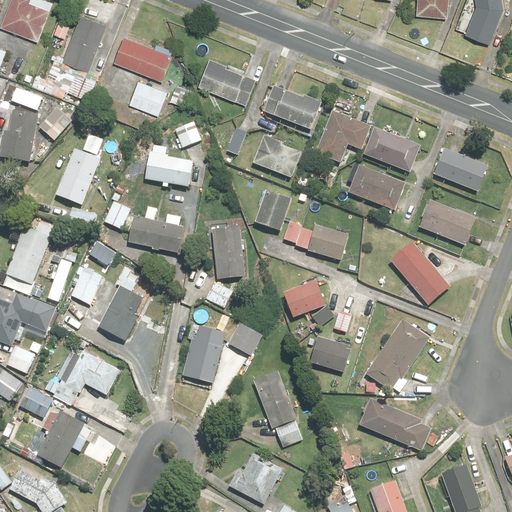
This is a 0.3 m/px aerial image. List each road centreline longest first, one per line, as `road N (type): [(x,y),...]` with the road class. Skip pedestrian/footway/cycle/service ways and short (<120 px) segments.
road 1 (secondary): [(234,0),(511,109)]
road 2 (residential): [(120,511),(117,498),(151,429),(170,423),(184,432),(184,449),(151,511)]
road 3 (residential): [(511,253),(478,351),(504,386)]
